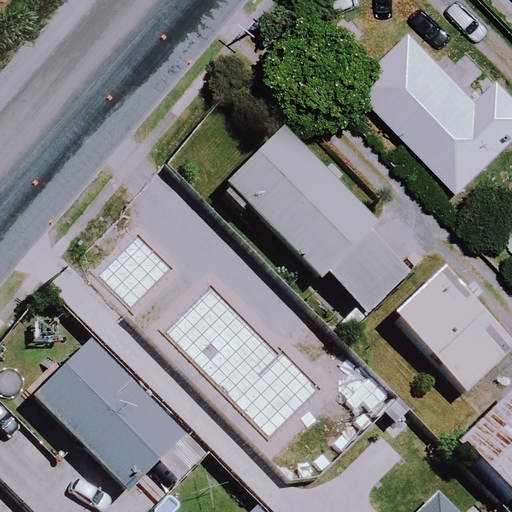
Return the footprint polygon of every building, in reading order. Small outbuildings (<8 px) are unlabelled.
[(463,89),(414,38),(359,90),(459,196),(511,145),(511,96),(485,68),(463,89)] [(374,235),(274,137),(218,195),(312,286),(318,281),(360,321),(423,256),(387,222),(374,235)] [(506,354),(433,277),(384,324),(457,400),(506,354)] [(218,406),(288,469),(281,476),(303,495),(309,488),(328,505),(371,458),(329,420),(359,387),(291,325),(218,406)] [(171,444),(79,349),(22,403),(114,499),(171,444)] [(500,511),(501,511),(511,511),(511,405),(506,399),(447,455),(460,469),(500,511)] [(445,511),(432,498),(417,511),(445,511)]
